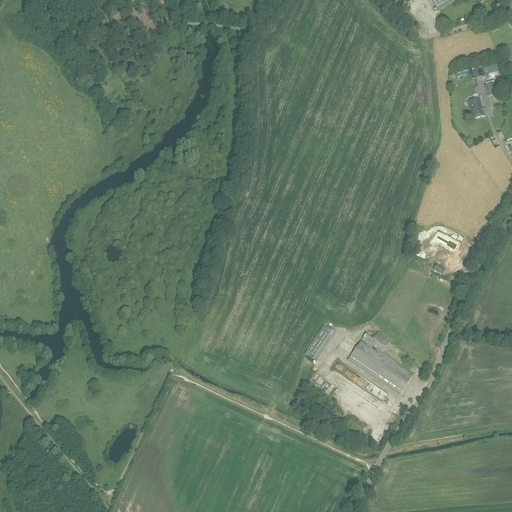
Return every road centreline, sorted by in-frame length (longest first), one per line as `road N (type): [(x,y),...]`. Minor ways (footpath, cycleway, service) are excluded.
road 1 (unclassified): [(353,511),(429,383),(511,211)]
road 2 (track): [(136,0),(181,23),(245,29),(270,0)]
road 3 (track): [(386,0),(423,35),(511,8)]
